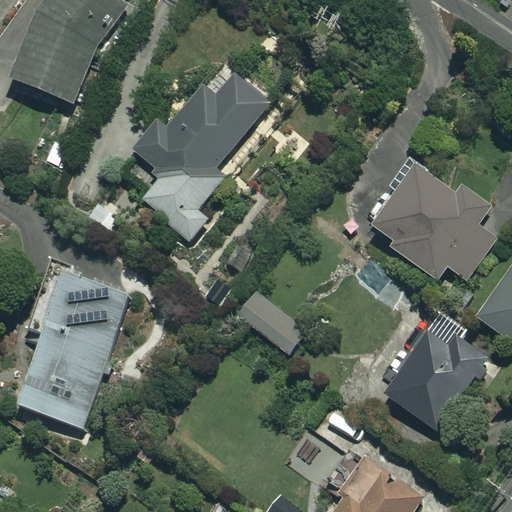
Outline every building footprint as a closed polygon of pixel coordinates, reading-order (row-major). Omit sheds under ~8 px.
[(130,0),(59,0),(15,81),(70,111),(130,0)] [(221,99),(201,81),(138,154),(167,179),(146,203),(193,243),(212,222),(201,213),(229,181),(217,170),(273,104),(241,76),(221,99)] [(396,202),(389,197),(372,219),(379,224),(376,228),(397,245),(395,248),(441,284),(452,270),(468,281),(501,239),(480,223),(491,209),(461,186),(455,195),(421,169),(396,202)] [(127,221),(103,203),(91,220),(115,237),(127,221)] [(409,286),(371,253),(355,273),(392,305),(409,286)] [(22,410),(87,433),(136,297),(54,267),(31,331),(47,337),(22,410)] [(511,278),(482,321),(511,342),(511,278)] [(311,334),(262,294),(242,318),(292,358),(311,334)] [(493,361),(466,342),(458,354),(433,336),(390,397),(441,433),(493,361)] [(348,504),(342,511),(417,511),(430,495),(407,477),(400,486),(359,455),(331,492),(348,504)]
